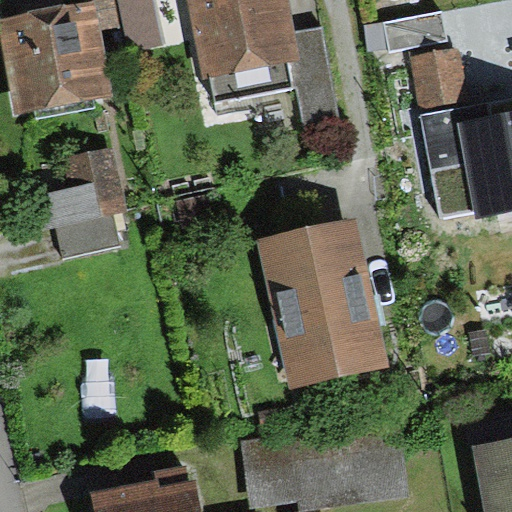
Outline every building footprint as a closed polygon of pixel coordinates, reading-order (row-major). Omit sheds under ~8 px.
[(85,0),(0,17),(0,80),(7,115),(106,96),(86,0),(85,0)] [(186,0),(202,77),(211,75),(218,105),(294,89),(289,63),(301,61),(296,30),(290,0),(186,0)] [(440,12),(386,23),(391,48),(445,37),(440,12)] [(322,26),(296,30),(301,61),(289,63),(294,89),(297,89),(304,131),(338,125),(322,26)] [(412,56),(423,116),(473,107),(462,47),(412,56)] [(423,116),(442,217),(475,211),(477,219),(511,212),(511,99),(473,107),(423,116)] [(129,226),(116,158),(56,169),(69,237),(129,226)] [(351,212),(259,236),(295,379),(387,355),(351,212)] [(241,444),(252,508),(300,500),(302,511),(309,511),(412,494),(399,416),(241,444)] [(511,511),(511,435),(472,443),(485,511),(511,511)] [(91,491),(94,511),(204,511),(199,479),(190,481),(186,464),(153,470),(155,480),(91,491)]
